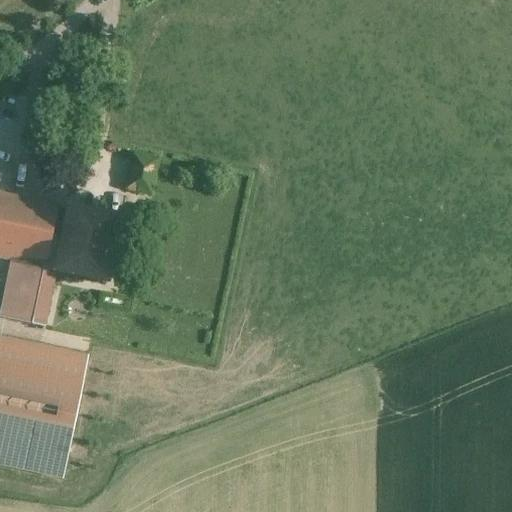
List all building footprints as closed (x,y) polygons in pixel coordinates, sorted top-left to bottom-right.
[(157,161),(134,156),(126,190),(150,195),(157,161)] [(57,207),(0,195),(0,259),(11,262),(45,269),(57,207)] [(120,218),(67,207),(67,209),(57,207),(45,269),(54,271),(67,274),(67,275),(106,283),(120,218)] [(45,269),(11,262),(0,316),(0,317),(43,326),(54,271),(45,269)] [(87,355),(0,337),(0,467),(62,480),(87,355)]
